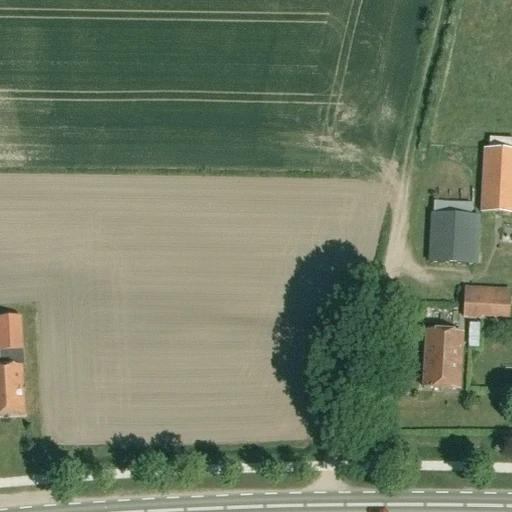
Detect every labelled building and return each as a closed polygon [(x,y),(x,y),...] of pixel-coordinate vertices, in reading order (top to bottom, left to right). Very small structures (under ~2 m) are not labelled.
[(511,214),(511,150),(484,149),(481,213),(511,214)] [(436,212),(433,260),(475,263),(479,216),(436,212)] [(464,288),(463,317),(481,318),(481,315),(509,317),(511,291),(464,288)] [(21,318),(0,319),(0,352),(23,351),(21,318)] [(426,330),(423,388),(459,390),(462,332),(426,330)] [(0,417),(25,416),(22,367),(0,368),(0,417)]
